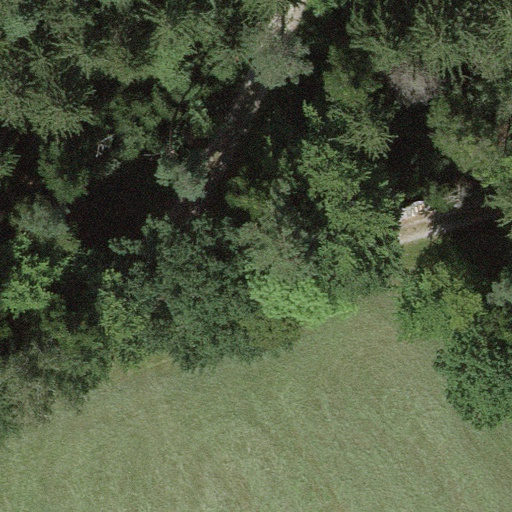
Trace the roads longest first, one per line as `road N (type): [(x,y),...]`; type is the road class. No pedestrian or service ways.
road 1 (track): [(0,359),(160,296),(288,0)]
road 2 (track): [(160,296),(511,202)]
